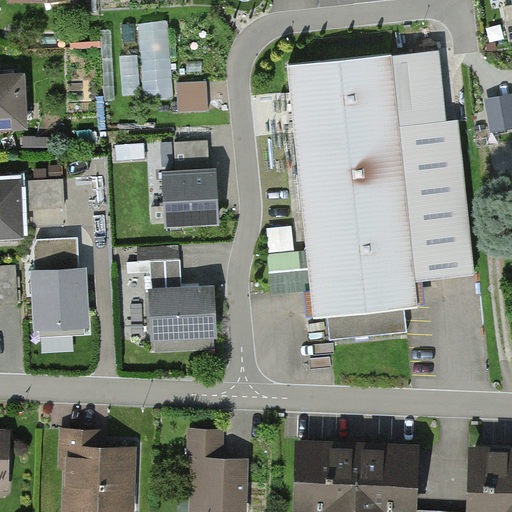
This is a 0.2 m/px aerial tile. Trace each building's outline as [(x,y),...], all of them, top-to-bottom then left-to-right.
[(173,17),(143,19),(148,94),(177,92),(173,17)] [(127,94),(145,93),(143,51),(125,52),(127,94)] [(418,303),(393,58),(289,68),(314,313),(418,303)] [(22,72),(0,73),(0,129),(24,128),(22,72)] [(207,79),(178,81),(180,113),(209,111),(207,79)] [(511,91),(484,96),(490,131),(511,127),(511,91)] [(213,164),(213,138),(166,139),(167,165),(213,164)] [(219,172),(161,176),(165,228),(223,224),(219,172)] [(23,175),(0,176),(0,239),(26,238),(23,175)] [(62,181),(32,182),(34,210),(63,209),(62,181)] [(154,355),(218,351),(214,292),(187,293),(185,259),(148,261),(154,355)] [(15,267),(0,267),(0,287),(1,305),(17,304),(15,267)] [(82,272),(37,275),(40,326),(85,324),(82,272)] [(65,436),(64,511),(124,511),(134,511),(136,438),(65,436)] [(511,511),(511,442),(466,440),(463,511),(511,511)] [(412,511),(417,445),(300,441),(299,511),(412,511)] [(242,511),(245,456),(188,454),(186,511),(242,511)]
